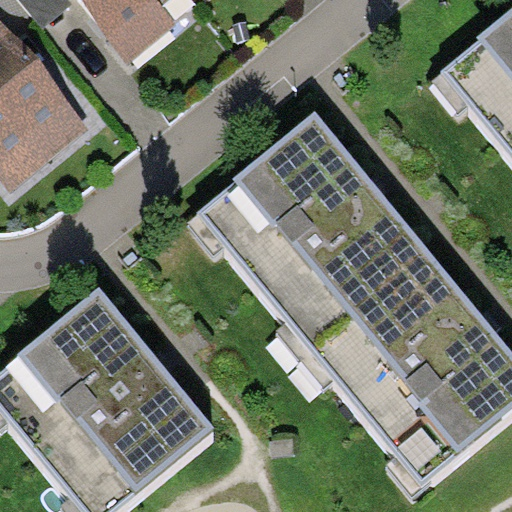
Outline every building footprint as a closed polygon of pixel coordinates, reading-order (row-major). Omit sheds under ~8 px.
[(72,5),(67,0),(16,0),(42,31),(72,5)] [(173,0),(72,0),(128,67),(176,28),(161,10),(173,0)] [(445,73),(511,154),(511,17),(478,45),(479,46),(445,73)] [(0,43),(10,36),(0,25),(0,43)] [(0,176),(4,174),(11,183),(42,158),(48,165),(89,132),(10,36),(0,43),(0,176)] [(200,217),(309,350),(426,256),(314,120),(233,186),(235,188),(200,217)] [(511,416),(511,359),(426,256),(309,350),(425,489),(511,416)] [(123,511),(216,436),(99,296),(0,377),(0,412),(82,511),(123,511)]
